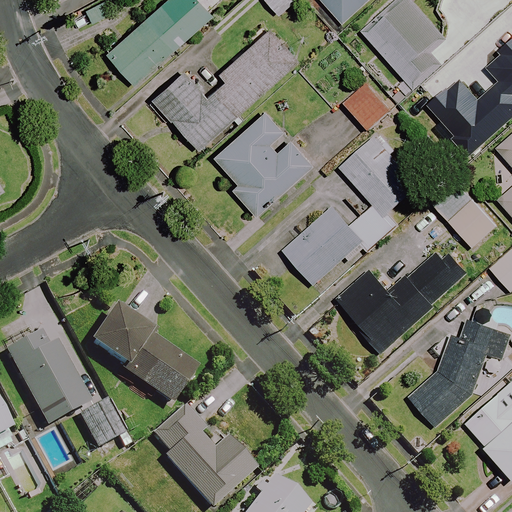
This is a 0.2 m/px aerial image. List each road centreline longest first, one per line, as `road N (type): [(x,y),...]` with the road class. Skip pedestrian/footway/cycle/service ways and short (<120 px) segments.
road 1 (residential): [(119,188),(410,511)]
road 2 (residential): [(6,0),(64,118),(119,188)]
road 3 (residential): [(0,257),(119,188)]
